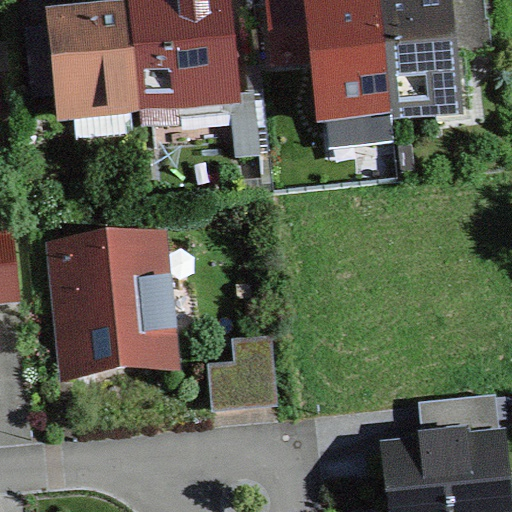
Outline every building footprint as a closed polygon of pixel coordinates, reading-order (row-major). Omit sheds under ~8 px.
[(447,0),(381,7),(392,116),(393,121),(440,116),(438,97),(468,94),(464,56),(461,28),(450,29),(447,0)] [(447,0),(450,29),(461,28),(487,25),(484,0),(447,0)] [(317,61),(312,14),(311,1),(271,4),(276,65),(317,61)] [(233,46),(226,40),(222,4),(129,14),(130,18),(140,113),(142,126),(180,122),(178,109),(233,102),(229,67),(235,59),(233,46)] [(381,7),(312,14),(317,61),(323,123),(392,116),(381,7)] [(130,18),(55,26),(56,29),(61,76),(63,96),(66,121),(140,113),(130,18)] [(487,25),(461,28),(464,56),(490,53),(487,25)] [(61,76),(56,29),(28,31),(32,78),(61,76)] [(61,76),(32,78),(34,99),(63,96),(61,76)] [(12,240),(0,240),(0,301),(18,300),(12,240)] [(147,250),(69,257),(73,294),(62,295),(64,324),(76,323),(81,371),(158,364),(155,335),(167,334),(162,286),(150,287),(147,250)] [(270,346),(237,348),(239,371),(242,407),(274,405),(270,346)] [(216,409),(242,407),(239,371),(213,373),(216,409)] [(497,399),(475,401),(477,426),(499,424),(497,399)] [(465,444),(500,441),(499,424),(477,426),(475,401),(419,406),(422,440),(464,436),(465,444)] [(423,449),(388,452),(393,511),(507,511),(500,441),(465,444),(464,436),(422,440),(423,449)]
